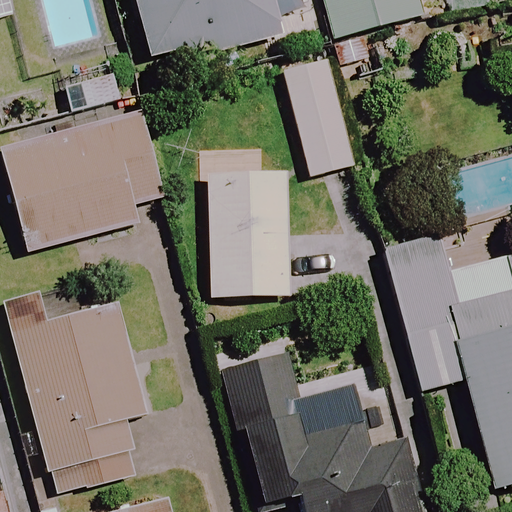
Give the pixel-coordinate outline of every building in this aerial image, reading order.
[(128,0),(146,63),(179,54),(182,66),(279,39),(267,0),(128,0)] [(317,0),(327,44),(417,23),(411,0),(317,0)] [(350,171),(322,63),(277,75),(305,183),(350,171)] [(58,94),(63,117),(111,106),(105,83),(58,94)] [(161,202),(138,116),(0,154),(0,175),(23,258),(132,229),(127,211),(161,202)] [(284,302),(281,177),(203,179),(206,304),(284,302)] [(511,210),(432,229),(435,242),(381,254),(413,397),(461,386),(486,494),(511,488),(511,210)] [(83,319),(75,286),(29,298),(35,322),(2,330),(40,482),(45,481),(50,501),(129,482),(122,456),(132,453),(124,425),(138,421),(110,312),(83,319)] [(300,429),(281,359),(220,376),(256,510),(291,501),(294,511),(413,511),(385,406),(300,429)] [(162,511),(160,503),(127,511),(162,511)]
